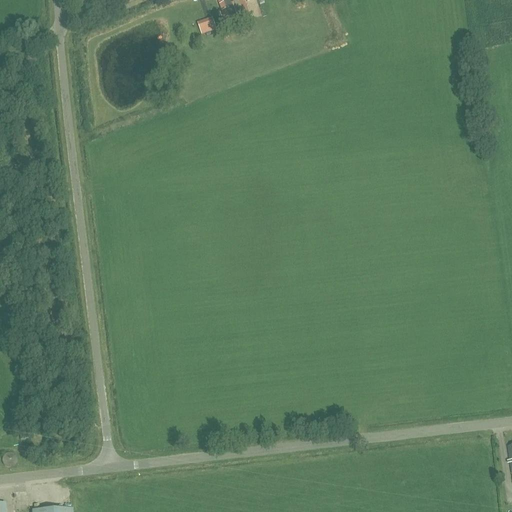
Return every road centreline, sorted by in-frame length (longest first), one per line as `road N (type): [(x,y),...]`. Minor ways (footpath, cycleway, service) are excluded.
road 1 (unclassified): [(110,467),(57,27)]
road 2 (unclassified): [(110,467),(511,422)]
